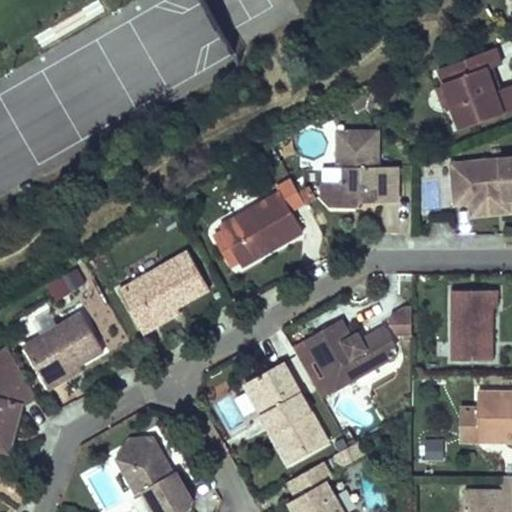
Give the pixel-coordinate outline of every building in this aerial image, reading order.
[(165,92),(233,54),(202,0),(164,0),(102,35),(129,82),(152,69),(165,92)] [(503,64),(497,48),(439,69),(445,84),(454,108),(461,128),(511,109),(511,84),(502,89),(496,91),(488,69),(494,67),(503,64)] [(494,67),(488,69),(496,91),(502,89),(497,75),(494,67)] [(447,110),(454,108),(445,84),(438,87),(447,110)] [(382,108),(371,89),(349,101),(355,111),(367,104),(373,113),(382,108)] [(378,166),(378,131),(338,131),(338,167),(323,167),(323,182),(323,197),(331,206),(356,207),(362,202),(368,195),(381,195),(381,202),(398,202),(398,166),(378,166)] [(511,156),(451,163),(455,205),(470,203),(471,208),(498,205),(497,200),(511,199),(511,198),(511,156)] [(240,262),(243,266),(257,258),(254,253),(277,240),(280,245),(304,231),(292,211),(306,203),(291,178),(277,186),(280,192),(220,227),(223,232),(240,262)] [(511,212),(511,205),(511,199),(497,200),(498,205),(471,208),(471,217),(496,214),(511,212)] [(232,266),(240,262),(223,232),(215,236),(232,266)] [(280,245),(277,240),(254,253),(257,258),(271,250),(280,245)] [(211,289),(189,251),(119,290),(144,333),(159,325),(156,320),(178,308),(211,289)] [(452,290),(452,360),(494,360),(494,341),(489,341),(489,334),(494,334),(494,307),(499,307),(499,290),(452,290)] [(397,356),(392,348),(396,345),(391,336),(397,332),(412,332),(412,306),(405,306),(388,317),(391,323),(375,333),(362,340),(358,333),(352,337),(342,319),(306,340),(335,391),(371,370),(397,356)] [(180,313),(178,308),(156,320),(159,325),(173,317),(180,313)] [(24,346),(48,388),(63,380),(60,375),(80,364),(104,350),(83,312),(24,346)] [(0,366),(4,373),(18,365),(7,346),(0,350),(0,366)] [(329,441),(284,362),(263,373),(245,384),(262,416),(272,410),(281,427),(272,432),(290,464),(329,441)] [(74,374),(82,369),(80,364),(60,375),(63,380),(74,374)] [(7,380),(4,394),(0,396),(0,441),(2,433),(17,424),(22,405),(36,397),(18,365),(4,373),(7,380)] [(511,390),(479,390),(478,437),(504,437),(504,443),(511,443),(511,390)] [(281,427),(272,410),(262,416),(272,432),(281,427)] [(0,441),(0,450),(10,453),(13,440),(17,424),(2,433),(0,441)] [(117,459),(154,438),(131,440),(117,459)] [(194,501),(177,471),(174,473),(171,475),(166,466),(169,464),(154,438),(117,459),(138,495),(144,491),(155,511),(186,511),(191,509),(194,501)] [(443,460),(443,441),(426,441),(426,460),(443,460)] [(364,453),(358,442),(350,447),(336,454),(342,465),(364,453)] [(344,511),(328,482),(333,479),(323,462),(288,482),(298,498),(290,502),(295,511),(344,511)] [(171,475),(174,473),(169,464),(166,466),(171,475)] [(511,511),(511,475),(503,476),(503,491),(465,491),(464,511),(511,511)]
